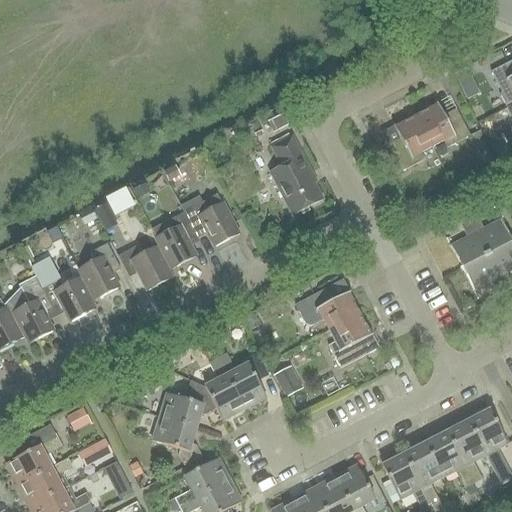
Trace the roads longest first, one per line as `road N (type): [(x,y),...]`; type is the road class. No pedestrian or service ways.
road 1 (residential): [(0,406),(360,220)]
road 2 (residential): [(360,220),(320,133),(328,119),(419,73),(452,0)]
road 3 (residential): [(260,432),(282,472),(453,386)]
road 4 (residential): [(453,386),(360,220)]
